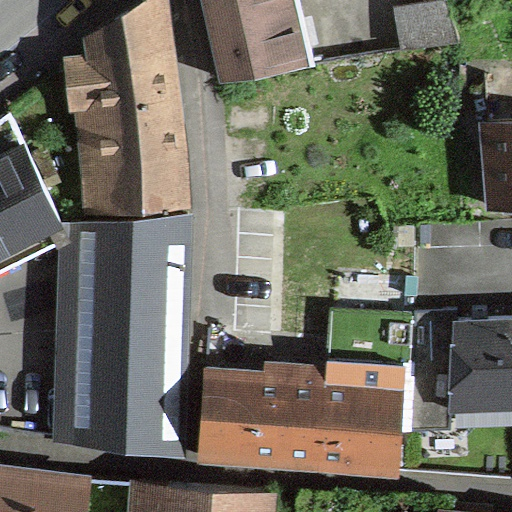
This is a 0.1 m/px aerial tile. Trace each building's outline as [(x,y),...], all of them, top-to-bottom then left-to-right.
[(72,174),(74,205),(189,198),(167,0),(144,0),(96,29),(98,52),(73,56),(78,98),(102,95),(110,171),(72,174)] [(212,0),(228,70),(318,57),(303,0),(212,0)] [(418,0),(402,2),(409,44),(462,36),(453,0),(418,0)] [(17,255),(70,230),(14,106),(0,116),(0,242),(8,239),(17,255)] [(511,113),(490,115),(492,155),(511,153),(511,113)] [(511,153),(492,155),(495,198),(511,197),(511,153)] [(191,208),(82,216),(76,432),(183,445),(191,208)] [(416,303),(411,422),(453,424),(454,403),(511,400),(511,313),(458,316),(458,304),(416,303)] [(406,354),(337,350),(335,370),(212,359),(211,381),(206,448),(402,461),(406,354)] [(0,511),(65,511),(70,468),(0,458),(0,511)] [(65,511),(109,511),(114,473),(70,468),(65,511)] [(168,511),(171,476),(156,474),(114,473),(109,511),(168,511)] [(270,511),(273,484),(171,476),(168,511),(270,511)] [(330,488),(290,484),(287,511),(444,511),(445,505),(446,501),(330,494),(330,488)]
